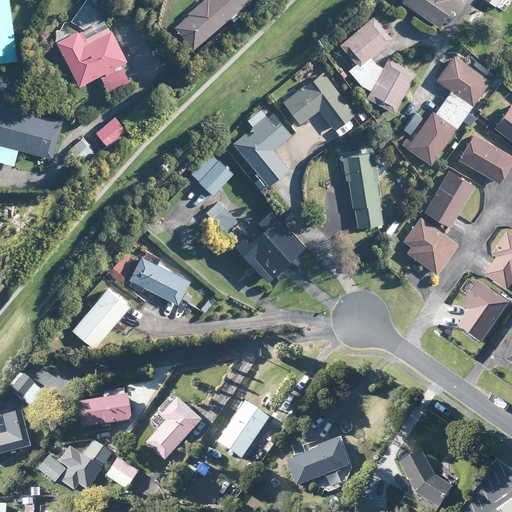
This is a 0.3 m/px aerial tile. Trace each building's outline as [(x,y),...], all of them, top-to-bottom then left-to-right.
[(0,0),(0,63),(18,61),(10,0),(0,0)] [(195,49),(238,12),(227,0),(203,0),(190,12),(189,13),(190,15),(189,16),(176,27),(195,49)] [(227,0),(238,12),(251,0),(227,0)] [(404,0),(403,2),(441,27),(455,5),(458,1),(456,0),(404,0)] [(395,39),(391,35),(375,16),(341,44),(357,63),(353,67),(351,68),(350,70),(363,86),(372,91),(368,97),(396,113),(417,73),(390,58),(384,67),(378,64),(372,58),(395,39)] [(128,62),(113,31),(86,45),(79,31),(70,35),(70,30),(60,30),(57,30),(57,42),(59,42),(81,86),(107,73),(108,75),(103,78),(111,94),(131,83),(123,67),(116,71),(115,68),(128,62)] [(444,100),(467,116),(492,80),(455,55),(438,78),(437,79),(452,90),(444,100)] [(285,101),(295,115),(302,123),(320,109),(336,129),(356,114),(324,72),(305,86),(297,92),(286,100),(285,101)] [(433,165),(467,116),(444,100),(436,112),(434,110),(412,142),(409,140),(406,138),(402,144),(433,165)] [(482,111),(484,108),(487,104),(482,100),(478,107),(482,111)] [(0,144),(18,149),(53,159),(63,120),(0,103),(0,144)] [(511,139),(511,104),(495,127),(501,131),(511,139)] [(484,108),(482,111),(480,113),(487,117),(490,113),(484,108)] [(282,120),(279,122),(276,125),(267,115),(253,127),(256,131),(249,136),(246,133),(234,143),(261,176),(255,181),(261,188),(267,183),(270,186),(271,184),(291,169),(275,149),(293,134),(282,120)] [(97,132),(109,146),(110,146),(128,131),(116,117),(97,132)] [(499,182),(511,159),(511,154),(475,133),(460,159),(478,169),(499,182)] [(92,151),(94,150),(83,138),(70,150),(81,162),(83,160),(92,151)] [(380,180),(375,153),(371,153),(370,142),(357,144),(358,150),(343,152),(348,180),(349,180),(354,206),(354,207),(355,207),(359,227),(384,223),(377,180),(380,180)] [(214,193),(222,185),(234,173),(220,159),(200,180),(214,193)] [(452,226),(458,215),(476,185),(450,170),(426,211),(452,226)] [(306,246),(284,222),(279,216),(252,241),(247,236),(238,245),(243,250),(241,252),(245,257),(247,255),(252,261),(253,260),(255,263),(270,279),(286,264),(293,258),(296,262),(300,258),(297,255),(306,246)] [(459,243),(447,235),(421,217),(405,241),(412,246),(408,252),(427,265),(434,271),(438,273),(458,245),(459,243)] [(392,235),(400,225),(394,221),(387,231),(392,235)] [(487,276),(488,277),(509,292),(511,287),(511,235),(509,233),(493,256),(498,260),(497,262),(487,276)] [(137,258),(126,252),(115,272),(126,278),(137,258)] [(191,280),(144,255),(143,255),(131,279),(132,280),(179,304),(180,304),(192,280),(191,280)] [(510,304),(500,297),(480,283),(464,307),(471,311),(459,327),(467,333),(482,343),(510,304)] [(118,320),(132,304),(110,286),(94,305),(74,329),(96,347),(115,324),(117,322),(118,320)] [(206,312),(214,303),(210,300),(202,308),(206,312)] [(35,384),(28,379),(24,375),(20,379),(18,377),(8,389),(11,392),(22,400),(35,384)] [(131,421),(131,415),(128,396),(78,404),(82,429),(89,428),(103,426),(104,428),(110,427),(110,425),(131,421)] [(165,461),(202,421),(177,400),(161,417),(166,422),(160,429),(146,444),(165,461)] [(242,460),(270,419),(245,402),(217,444),(242,460)] [(27,434),(25,424),(22,413),(4,418),(4,421),(0,421),(0,422),(2,432),(0,432),(0,456),(11,453),(12,456),(13,455),(16,455),(16,452),(25,450),(24,444),(30,442),(27,434)] [(62,432),(69,424),(65,420),(58,429),(62,432)] [(111,456),(112,455),(84,436),(74,449),(84,456),(82,459),(89,463),(75,483),(88,491),(101,471),(111,456)] [(337,475),(335,473),(349,468),(338,440),(332,442),(317,448),(318,451),(307,455),(287,463),(296,488),(318,480),(330,475),(331,479),(332,480),(333,482),(337,481),(338,478),(337,475)] [(263,449),(255,444),(244,461),(253,466),(263,449)] [(304,453),(302,444),(288,447),(291,457),(304,453)] [(437,477),(434,472),(424,453),(402,465),(408,477),(418,495),(439,508),(440,509),(454,487),(452,486),(437,477)] [(66,470),(49,457),(39,470),(45,475),(37,484),(46,491),(53,482),(55,484),(66,470)] [(129,487),(137,474),(139,472),(118,459),(117,460),(107,476),(107,477),(127,490),(129,487)] [(197,469),(190,466),(184,479),(191,483),(197,469)] [(348,493),(354,488),(351,484),(346,489),(348,493)] [(385,511),(386,500),(384,500),(356,498),(355,511),(385,511)]
